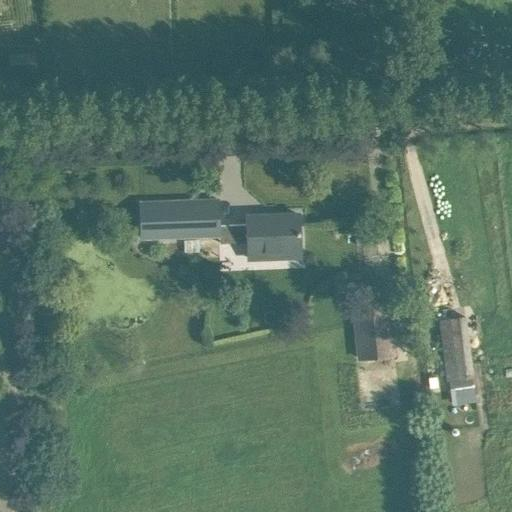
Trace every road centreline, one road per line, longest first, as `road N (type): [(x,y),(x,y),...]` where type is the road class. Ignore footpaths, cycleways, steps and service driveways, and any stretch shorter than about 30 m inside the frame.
road 1 (unclassified): [(511,107),(0,133)]
road 2 (unclassified): [(4,511),(12,320),(0,234)]
